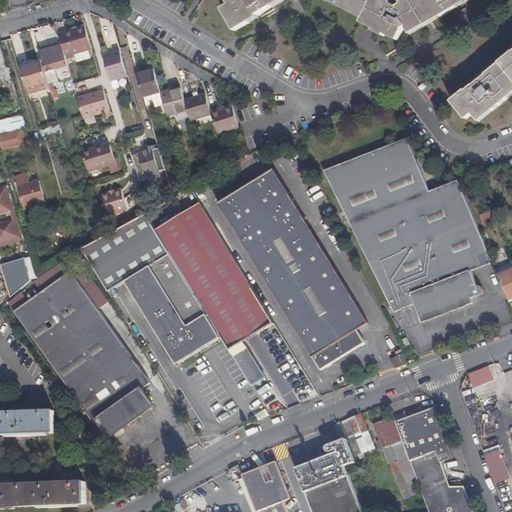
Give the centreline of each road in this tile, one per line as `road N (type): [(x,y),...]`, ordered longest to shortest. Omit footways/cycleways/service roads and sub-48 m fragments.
road 1 (residential): [(511,137),(470,151),(447,147),(388,81),(298,102),(128,0)]
road 2 (residential): [(433,368),(238,445),(125,511)]
road 3 (residential): [(490,511),(433,368)]
